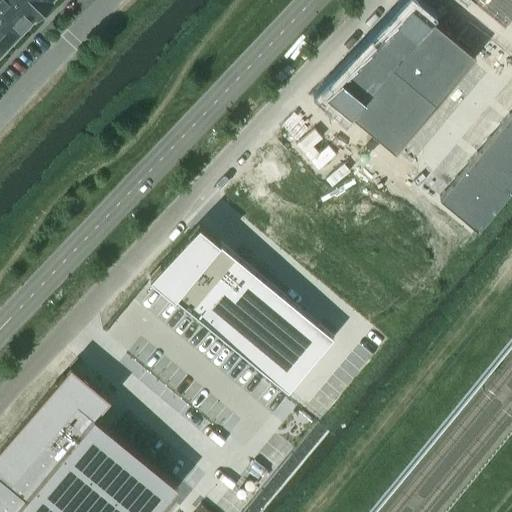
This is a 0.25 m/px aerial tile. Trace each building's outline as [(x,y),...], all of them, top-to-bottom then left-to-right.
[(35,16),(17,0),(0,0),(0,13),(19,31),(24,26),(25,27),(35,16)] [(50,1),(49,0),(17,0),(35,16),(50,1)] [(410,0),(409,0),(323,92),(349,114),(349,113),(393,151),(475,54),(429,17),(430,16),(410,0)] [(511,0),(476,0),(503,22),(511,9),(511,0)] [(19,31),(0,13),(0,43),(4,47),(19,31)] [(511,121),(505,116),(489,135),(511,154),(511,121)] [(511,154),(489,135),(473,154),(511,186),(511,184),(511,154)] [(473,154),(456,174),(494,206),(511,186),(473,154)] [(456,174),(440,193),(478,225),(494,206),(456,174)] [(198,223),(149,275),(287,391),(334,336),(198,223)] [(68,365),(0,446),(0,507),(5,511),(153,511),(177,483),(94,414),(107,397),(68,365)]
